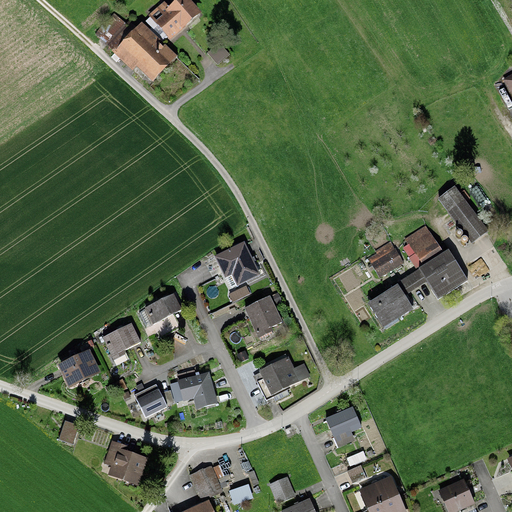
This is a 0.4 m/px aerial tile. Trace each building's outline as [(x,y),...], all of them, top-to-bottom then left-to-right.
[(149,31),(161,41),(166,36),(168,38),(196,13),(184,0),(171,12),(165,5),(150,18),(156,25),(149,31)] [(118,19),(100,39),(126,63),(132,57),(153,78),(174,56),(165,46),(162,49),(158,45),(160,42),(144,26),(135,35),(118,19)] [(438,200),(472,244),(488,232),(454,188),(438,200)] [(243,245),(216,258),(231,288),(258,275),(243,245)] [(417,257),(422,265),(441,253),(436,245),(417,257)] [(396,287),(369,305),(382,326),(396,317),(398,319),(418,306),(412,296),(406,300),(401,293),(424,279),(438,300),(467,281),(448,251),(395,285),(396,287)] [(393,251),(372,264),(379,277),(401,264),(393,251)] [(153,325),(160,338),(174,331),(181,328),(174,315),(181,311),(173,295),(145,309),(146,310),(139,314),(146,328),(153,325)] [(269,297),(245,309),(260,340),(272,334),(270,328),(281,323),(269,297)] [(131,325),(103,338),(112,357),(136,345),(140,343),(131,325)] [(88,354),(60,368),(70,386),(97,372),(88,354)] [(285,355),(259,368),(261,373),(254,377),(266,401),(273,398),(275,402),(289,395),(285,388),(298,381),(285,355)] [(208,374),(179,382),(184,401),(201,396),(204,407),(216,404),(208,374)] [(145,418),(167,407),(156,385),(134,396),(145,418)] [(361,428),(352,409),(326,420),(338,448),(352,442),(348,433),(361,428)] [(122,446),(113,443),(106,464),(114,467),(111,475),(126,480),(127,478),(137,481),(144,460),(120,452),(122,446)] [(213,492),(202,470),(190,475),(201,498),(213,492)] [(349,477),(352,484),(366,478),(363,471),(349,477)] [(375,481),(372,482),(371,485),(372,488),(363,492),(370,509),(397,498),(389,481),(380,485),(378,482),(375,481)] [(464,482),(442,492),(445,499),(443,500),(448,511),(454,511),(473,503),(464,482)] [(402,511),(397,498),(370,509),(371,511),(402,511)] [(314,511),(310,501),(283,511),(314,511)] [(213,511),(209,502),(188,511),(213,511)]
